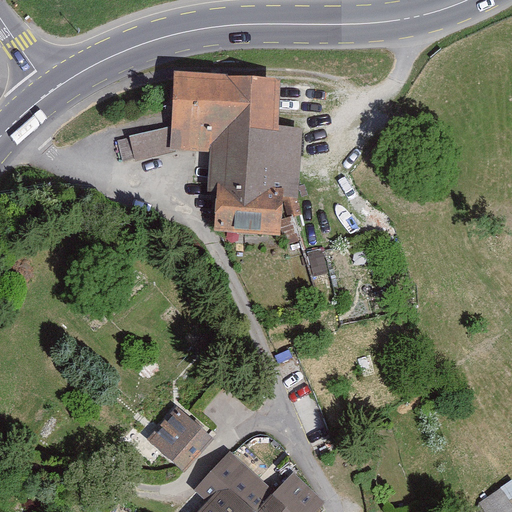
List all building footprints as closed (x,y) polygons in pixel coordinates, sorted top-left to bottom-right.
[(282,86),(175,78),(172,128),(172,154),(210,156),(207,196),(216,197),(214,236),(281,241),(284,210),(297,211),(303,132),(279,131),(280,115),(282,86)] [(326,92),(282,86),(280,115),(324,119),(326,92)] [(172,128),(117,142),(123,163),(133,160),(135,163),(172,154),(172,128)] [(214,442),(177,409),(147,443),(184,476),(214,442)] [(319,511),(326,505),(293,476),(275,496),(229,455),(194,493),(207,505),(201,511),(319,511)] [(488,511),(507,511),(511,509),(511,479),(480,499),(488,511)]
